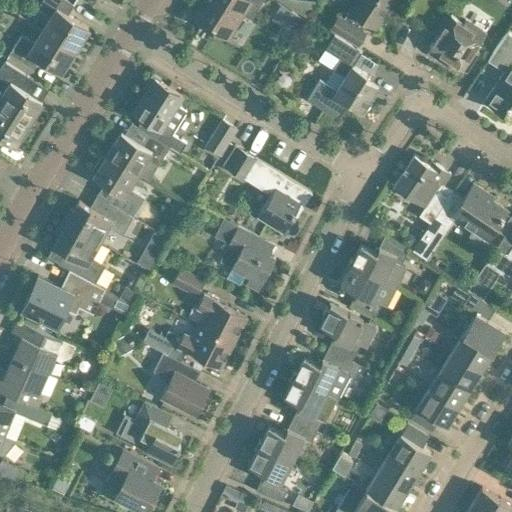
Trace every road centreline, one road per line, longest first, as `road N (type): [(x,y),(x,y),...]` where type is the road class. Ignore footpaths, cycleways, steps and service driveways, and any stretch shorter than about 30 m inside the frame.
road 1 (residential): [(192,511),(365,177)]
road 2 (residential): [(365,177),(131,32)]
road 3 (residential): [(365,177),(422,106),(511,162)]
road 4 (residential): [(32,191),(131,32)]
road 5 (residential): [(433,511),(511,388)]
